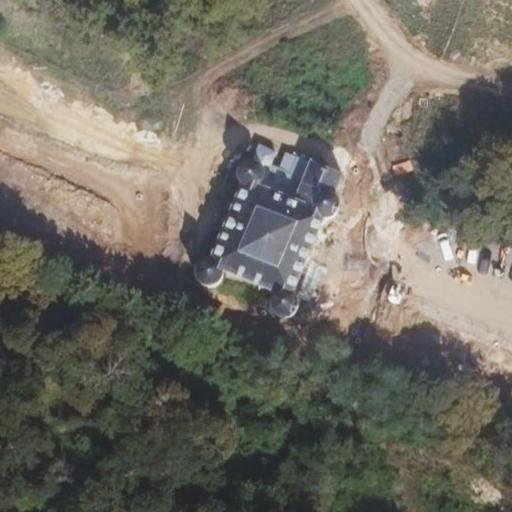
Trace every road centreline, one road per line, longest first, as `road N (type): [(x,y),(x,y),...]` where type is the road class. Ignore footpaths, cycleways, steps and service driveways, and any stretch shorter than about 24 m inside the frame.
road 1 (track): [(0,496),(38,505),(232,471),(280,483),(305,511)]
road 2 (track): [(158,94),(293,26),(320,0)]
road 3 (track): [(361,0),(399,56),(511,97)]
road 4 (track): [(393,511),(390,471),(415,453),(458,466),(511,511)]
road 5 (track): [(414,62),(349,166)]
